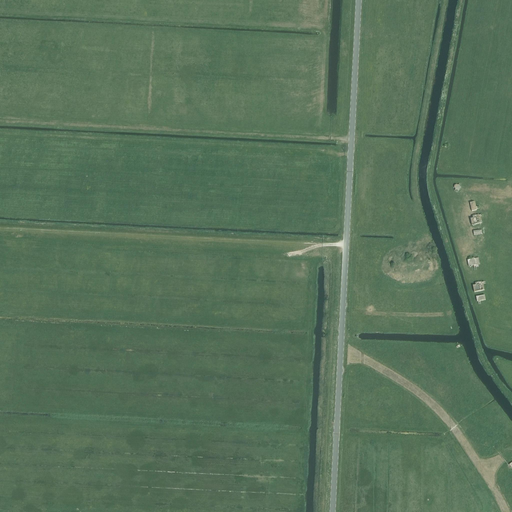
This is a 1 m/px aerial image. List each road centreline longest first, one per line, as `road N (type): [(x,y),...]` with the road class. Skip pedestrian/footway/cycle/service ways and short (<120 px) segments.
road 1 (track): [(0,121),(351,139)]
road 2 (track): [(346,246),(0,230)]
road 3 (track): [(507,511),(460,435),(427,400),(362,358),(340,354)]
